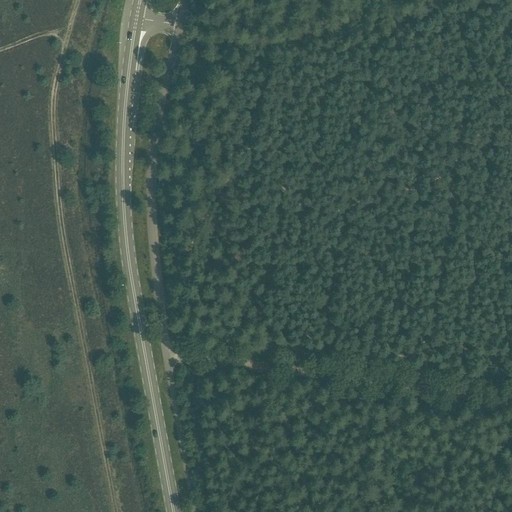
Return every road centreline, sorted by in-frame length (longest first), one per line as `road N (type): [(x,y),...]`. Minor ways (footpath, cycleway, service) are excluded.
road 1 (primary): [(174,511),(127,250),(123,175),(135,19)]
road 2 (track): [(166,349),(511,395)]
road 3 (unclassified): [(167,354),(151,163),(181,24)]
